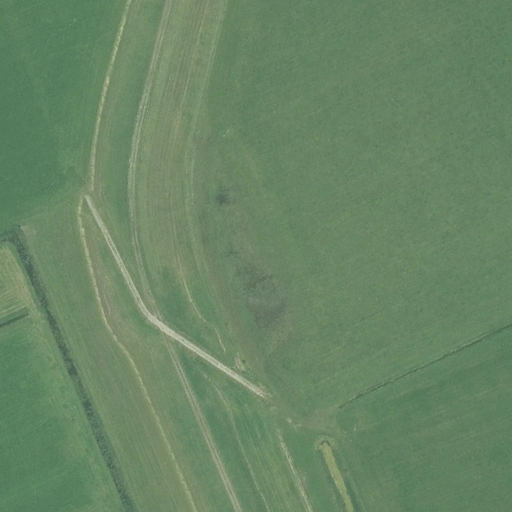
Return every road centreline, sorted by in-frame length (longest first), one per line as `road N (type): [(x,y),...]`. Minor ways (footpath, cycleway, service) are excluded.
road 1 (track): [(84,193),(142,311),(263,395)]
road 2 (track): [(240,511),(163,327)]
